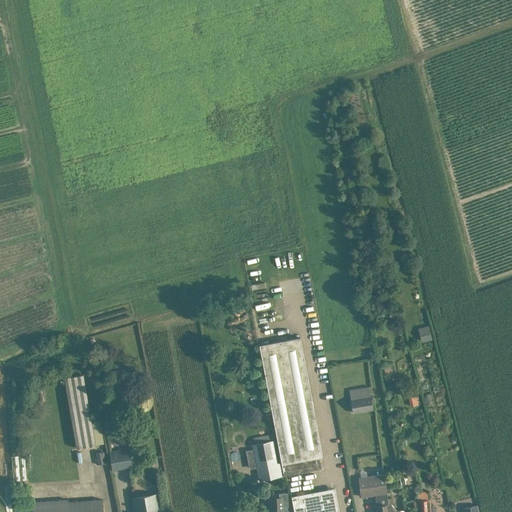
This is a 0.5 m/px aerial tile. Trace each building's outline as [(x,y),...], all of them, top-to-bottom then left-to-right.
[(429,325),(418,328),(421,341),(432,339),(429,325)] [(275,426),(277,439),(284,476),(322,469),(319,457),(323,456),(301,337),(259,344),(273,418),(270,419),(271,427),(275,426)] [(64,377),(77,448),(96,445),(92,421),(84,374),(64,377)] [(432,402),(430,394),(423,396),(425,404),(432,402)] [(353,413),(373,410),(371,396),(351,399),(353,413)] [(250,467),(257,466),(260,480),(280,476),(272,440),(252,444),(253,450),(246,451),(250,467)] [(112,470),(133,467),(130,448),(109,451),(112,470)] [(95,453),(98,464),(106,463),(104,451),(95,453)] [(367,476),(361,477),(359,477),(362,496),(376,494),(378,511),(387,511),(387,505),(389,504),(388,498),(387,493),(385,473),(367,476)] [(295,511),(338,511),(334,488),(293,496),(295,511)] [(417,500),(418,511),(436,511),(436,507),(430,508),(430,499),(429,499),(429,491),(417,492),(418,500),(417,500)] [(279,496),(271,496),(272,511),(288,511),(289,508),(287,509),(287,504),(288,504),(287,492),(279,493),(279,496)] [(132,498),(134,511),(161,511),(158,493),(132,498)] [(103,511),(103,499),(68,501),(68,499),(32,502),(33,511),(103,511)]
